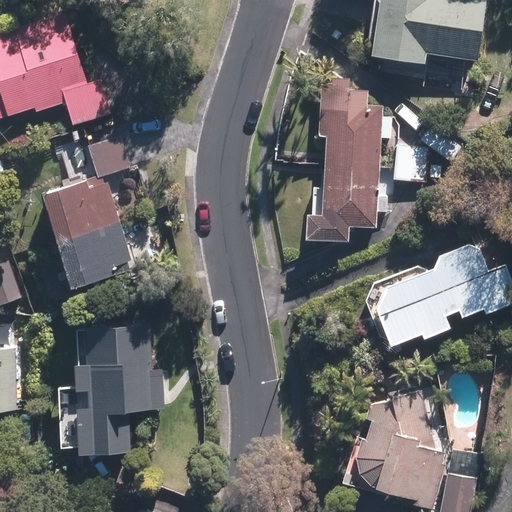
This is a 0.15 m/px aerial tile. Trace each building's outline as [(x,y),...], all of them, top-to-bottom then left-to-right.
[(484,0),(377,0),(369,50),(422,58),(424,48),(475,56),(484,0)] [(0,117),(35,107),(37,111),(68,102),(75,124),(107,114),(98,84),(84,88),(63,17),(0,35),(0,117)] [(320,211),(304,210),(303,235),(348,237),(349,224),(375,225),(382,103),(365,102),(365,88),(347,87),(348,74),(319,74),(317,132),(324,133),(320,211)] [(120,134),(88,145),(98,174),(130,164),(120,134)] [(430,145),(394,142),(391,176),(426,179),(430,145)] [(105,177),(45,192),(68,282),(128,267),(105,177)] [(416,263),(371,279),(365,297),(380,340),(420,325),(422,331),(449,321),(447,316),(481,304),(484,310),(511,299),(511,282),(505,262),(486,269),(479,248),(466,240),(436,250),(431,263),(423,265),(416,263)] [(8,261),(0,263),(0,299),(19,293),(8,261)] [(77,441),(78,447),(132,446),(131,403),(161,402),(161,366),(149,367),(148,323),(76,324),(77,386),(59,386),(60,442),(77,441)] [(15,343),(0,343),(0,405),(15,406),(15,343)] [(371,395),(340,476),(432,508),(447,464),(420,387),(371,395)] [(466,511),(474,476),(449,470),(439,511),(466,511)] [(183,511),(192,489),(164,478),(150,511),(183,511)]
